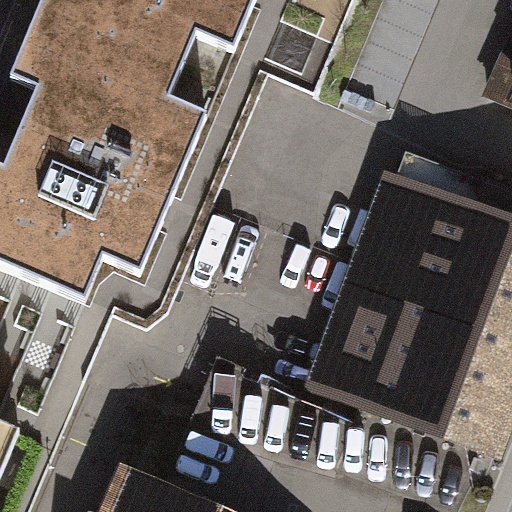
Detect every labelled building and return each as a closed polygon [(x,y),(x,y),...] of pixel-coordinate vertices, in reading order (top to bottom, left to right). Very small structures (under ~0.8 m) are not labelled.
[(15,0),(0,37),(0,42),(19,50),(36,11),(40,0),(15,0)] [(40,0),(36,11),(184,72),(197,41),(235,56),(258,0),(40,0)] [(184,72),(36,11),(19,50),(0,42),(0,270),(86,306),(103,263),(142,279),(208,121),(170,105),(184,72)] [(511,46),(490,97),(511,107),(511,46)] [(485,219),(397,187),(323,391),(484,451),(511,375),(511,197),(496,192),(485,219)] [(219,359),(193,419),(250,440),(338,472),(357,426),(244,379),(246,372),(219,359)] [(219,511),(250,440),(193,419),(163,491),(211,511),(219,511)] [(0,484),(20,436),(0,427),(0,484)] [(211,511),(163,491),(133,479),(119,511),(211,511)]
